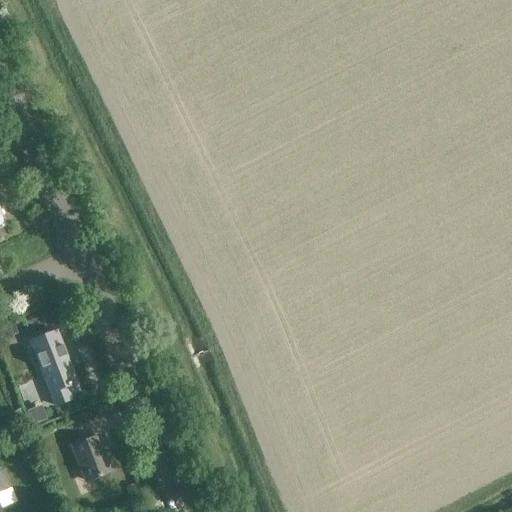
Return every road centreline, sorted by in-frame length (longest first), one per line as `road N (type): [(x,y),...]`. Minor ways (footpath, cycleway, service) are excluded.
road 1 (residential): [(83,255),(183,511)]
road 2 (residential): [(0,76),(83,255)]
